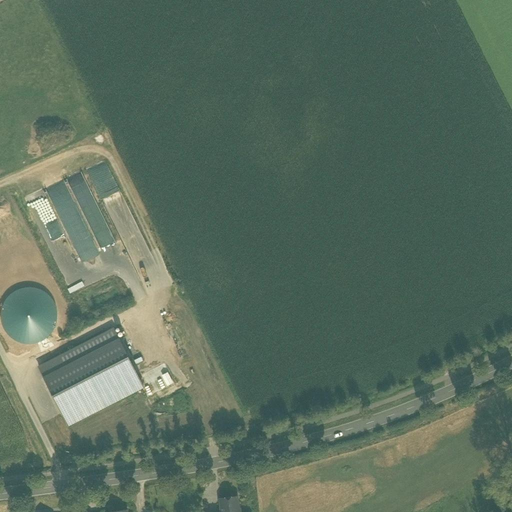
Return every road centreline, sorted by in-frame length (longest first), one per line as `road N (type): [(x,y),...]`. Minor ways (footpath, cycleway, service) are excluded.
road 1 (tertiary): [(0,494),(215,463),(322,437),(511,361)]
road 2 (track): [(0,347),(66,485)]
